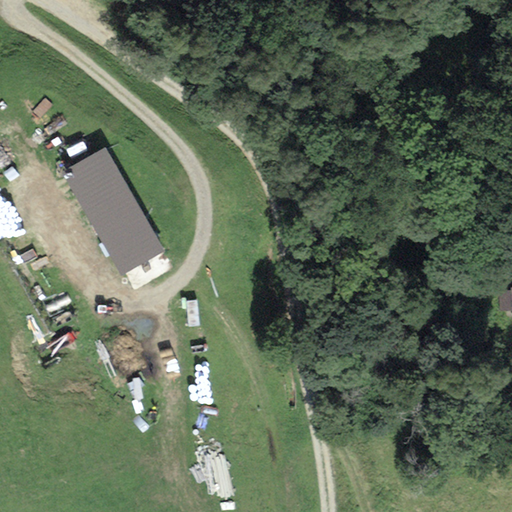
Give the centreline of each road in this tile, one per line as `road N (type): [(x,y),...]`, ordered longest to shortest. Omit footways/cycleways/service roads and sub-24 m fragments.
road 1 (track): [(283,511),(257,383),(232,329),(184,272),(207,221),(191,161),(9,0)]
road 2 (track): [(317,425),(263,170),(218,121),(41,0)]
road 3 (track): [(9,177),(95,300),(141,301),(184,272)]
